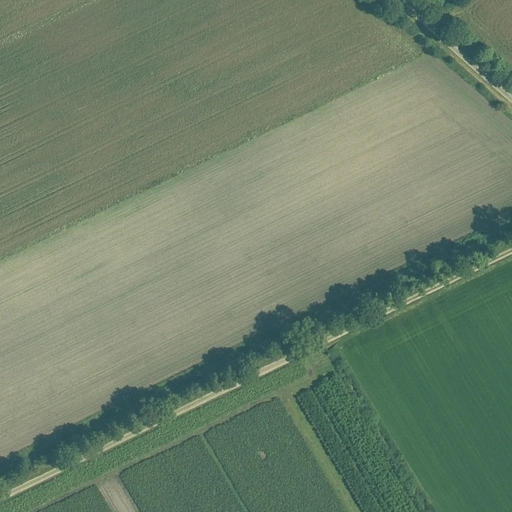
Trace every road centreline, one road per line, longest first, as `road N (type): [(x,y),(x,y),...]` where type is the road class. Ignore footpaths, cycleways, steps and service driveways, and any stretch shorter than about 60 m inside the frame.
road 1 (residential): [(0,501),(511,250)]
road 2 (residential): [(397,0),(511,99)]
